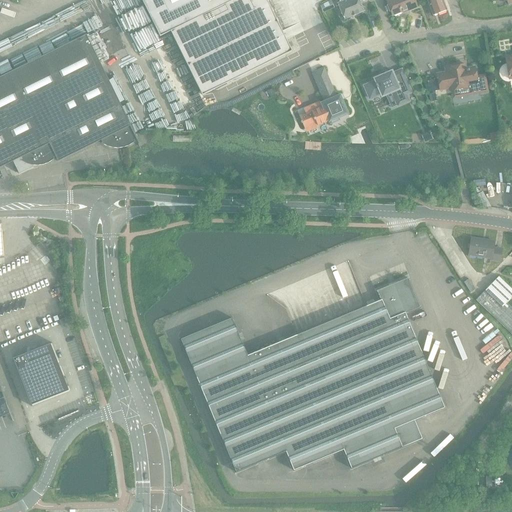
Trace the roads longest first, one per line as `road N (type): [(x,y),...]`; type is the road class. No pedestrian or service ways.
road 1 (tertiary): [(200,205),(511,224)]
road 2 (tertiary): [(94,218),(95,312),(128,407)]
road 3 (tertiary): [(148,399),(119,316),(114,218)]
road 4 (unclassified): [(7,511),(41,487),(71,428),(128,407)]
